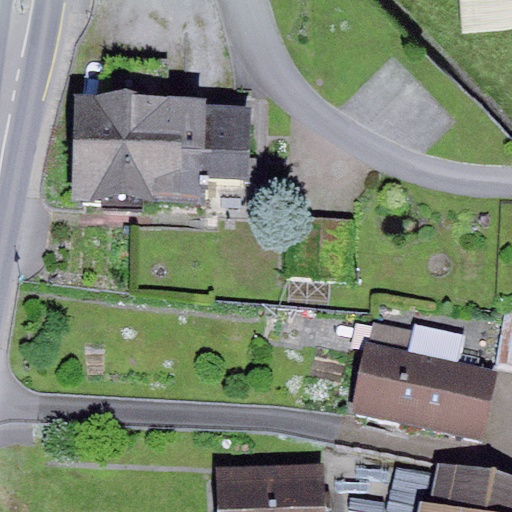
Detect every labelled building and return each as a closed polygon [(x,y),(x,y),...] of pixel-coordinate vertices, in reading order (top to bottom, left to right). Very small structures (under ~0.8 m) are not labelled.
[(511,26),(511,0),(460,0),(462,29),(511,26)] [(256,209),(256,124),(173,124),(173,65),(108,65),(108,114),(71,114),(71,231),(126,231),(206,231),(206,209),(256,209)] [(353,288),(356,228),(289,225),(286,285),(353,288)] [(248,271),(218,270),(218,309),(247,310),(248,271)] [(511,314),(506,314),(497,371),(511,373),(511,314)] [(414,339),(375,331),(369,358),(409,366),(414,339)] [(369,358),(366,357),(351,428),(485,456),(501,383),(459,374),(466,344),(416,333),(414,339),(409,366),(369,358)] [(327,511),(325,480),(217,486),(217,511),(327,511)] [(511,511),(511,495),(438,480),(431,511),(511,511)]
